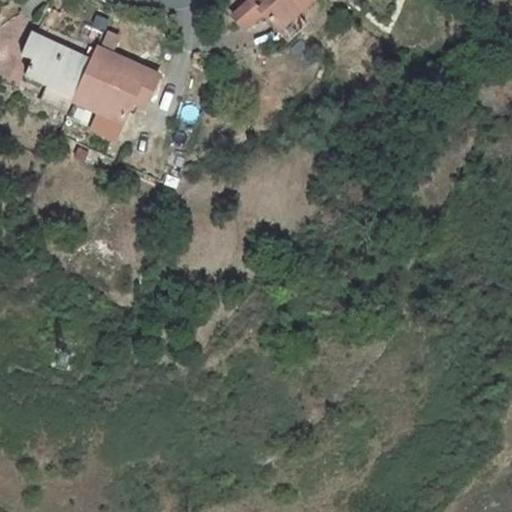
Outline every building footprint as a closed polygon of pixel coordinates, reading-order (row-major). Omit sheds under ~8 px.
[(260,10),(276,28),(293,13),(295,15),(312,0),(251,0),(248,3),(257,13),(260,10)] [(257,13),(248,3),(233,16),(242,26),(257,13)] [(77,95),(78,95),(93,62),(31,34),(22,56),(33,61),(27,73),(49,83),(41,101),(69,113),(77,95)] [(142,84),(134,102),(146,107),(160,77),(98,49),(93,62),(142,84)] [(117,140),(134,102),(142,84),(93,62),(78,95),(68,118),(117,140)]
